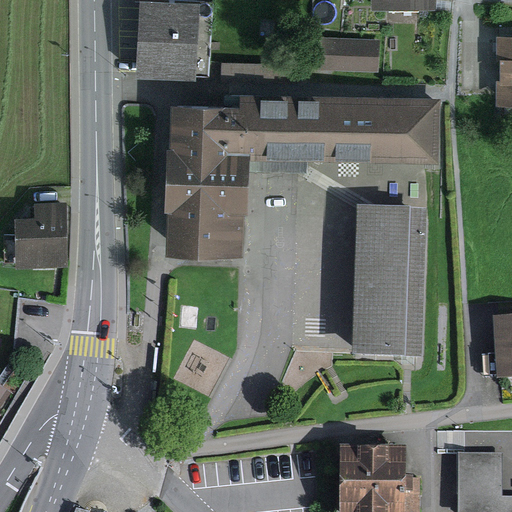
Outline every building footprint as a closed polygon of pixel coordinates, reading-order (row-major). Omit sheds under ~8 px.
[(153,0),(150,62),(197,64),(200,0),(153,0)] [(511,22),(500,21),(492,90),(511,92),(511,22)] [(230,50),(230,71),(387,71),(387,29),(325,29),(325,50),(230,50)] [(317,145),(440,148),(441,85),(240,81),(239,91),(168,90),(165,242),(253,244),(255,163),(317,165),(317,145)] [(13,215),(13,253),(69,253),(69,191),(38,191),(38,215),(13,215)] [(425,203),(355,201),(352,351),(419,350),(425,203)] [(340,447),(339,511),(405,511),(407,448),(340,447)] [(465,450),(466,511),(511,511),(511,493),(511,494),(510,449),(465,450)]
